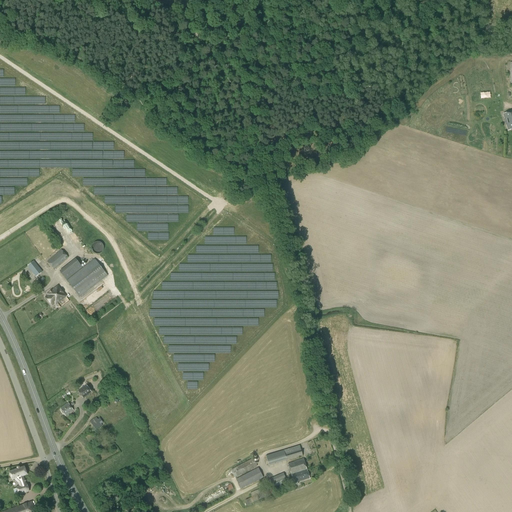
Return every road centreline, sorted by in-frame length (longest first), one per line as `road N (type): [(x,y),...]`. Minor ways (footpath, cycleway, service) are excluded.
road 1 (track): [(269,246),(228,217),(211,225),(145,299),(162,349)]
road 2 (track): [(144,305),(110,238),(69,203),(56,202),(0,238)]
road 3 (track): [(237,85),(396,86)]
road 4 (track): [(132,285),(211,207),(257,195)]
road 5 (primary): [(55,453),(1,318)]
road 6 (unclassified): [(43,459),(0,344)]
